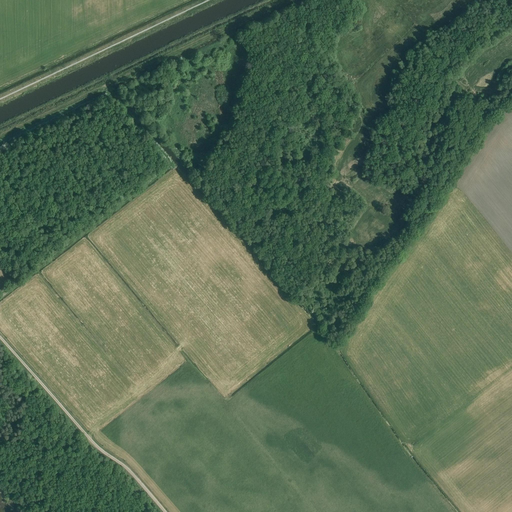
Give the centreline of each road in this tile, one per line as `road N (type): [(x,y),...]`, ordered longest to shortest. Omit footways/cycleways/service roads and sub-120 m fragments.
road 1 (track): [(163,511),(0,337)]
road 2 (track): [(278,0),(101,83)]
